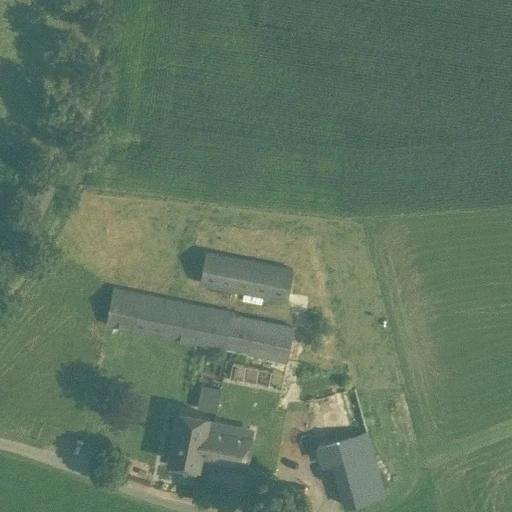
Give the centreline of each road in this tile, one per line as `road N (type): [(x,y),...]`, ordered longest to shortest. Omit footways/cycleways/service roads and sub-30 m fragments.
road 1 (unclassified): [(0,268),(59,151),(85,0)]
road 2 (unclassified): [(236,511),(0,438)]
